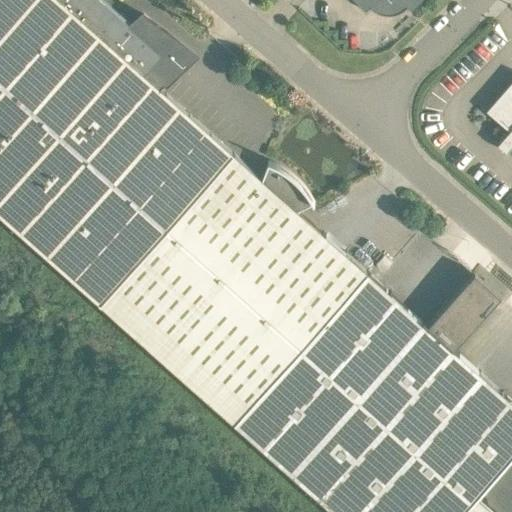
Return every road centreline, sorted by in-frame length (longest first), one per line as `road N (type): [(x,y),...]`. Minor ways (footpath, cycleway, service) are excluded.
road 1 (unclassified): [(511,245),(365,117)]
road 2 (unclassified): [(365,117),(225,0)]
road 3 (unclassified): [(365,117),(482,0)]
